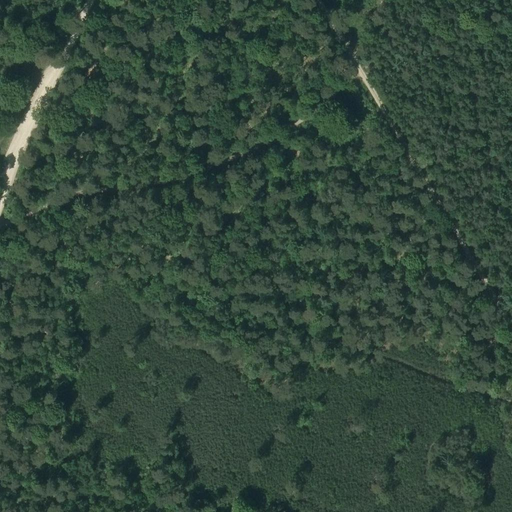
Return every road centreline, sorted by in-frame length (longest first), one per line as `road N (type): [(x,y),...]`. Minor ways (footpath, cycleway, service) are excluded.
road 1 (track): [(0,221),(74,191),(143,185),(223,163),(306,117),(348,82),(378,0)]
road 2 (track): [(511,326),(318,0)]
